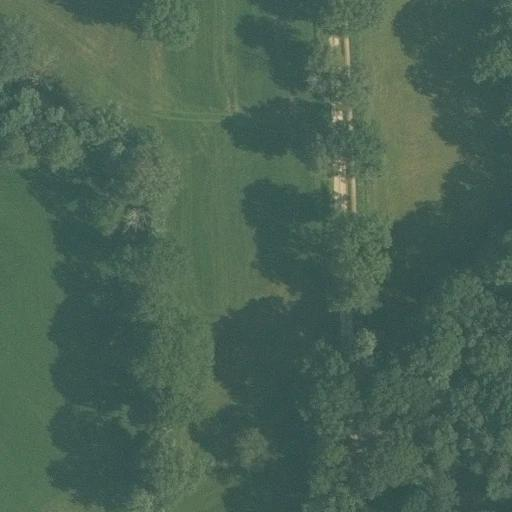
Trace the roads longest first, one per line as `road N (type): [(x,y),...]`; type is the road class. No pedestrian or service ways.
road 1 (track): [(358,511),(335,0)]
road 2 (track): [(354,431),(382,438),(458,483),(511,467)]
